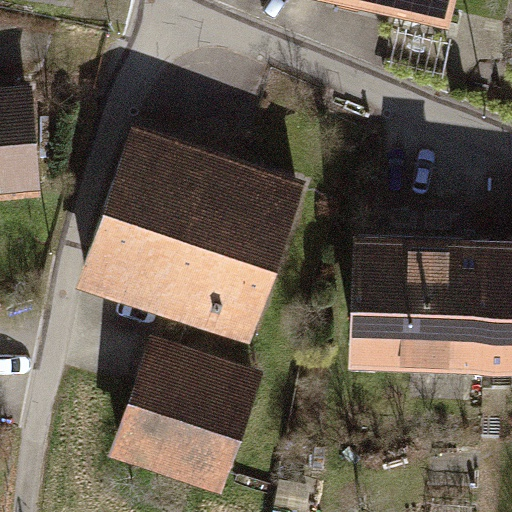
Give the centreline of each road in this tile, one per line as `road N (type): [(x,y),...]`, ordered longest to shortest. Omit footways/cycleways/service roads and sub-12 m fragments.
road 1 (residential): [(163,3),(69,256),(32,511)]
road 2 (residential): [(511,142),(163,3)]
